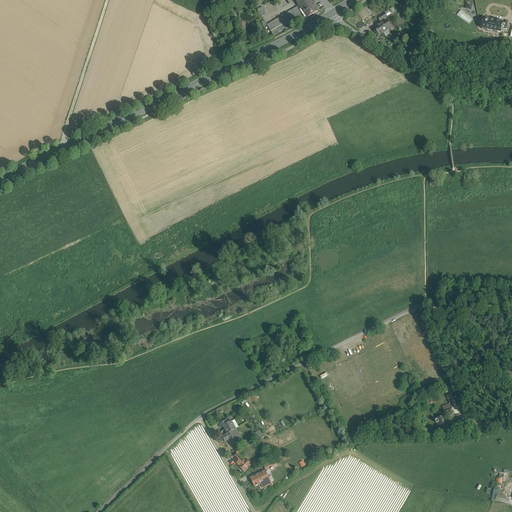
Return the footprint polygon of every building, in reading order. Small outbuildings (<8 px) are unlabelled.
[(318,11),(311,0),(295,0),(302,11),(301,12),(298,7),(267,26),(274,37),(296,23),(296,24),(306,17),(307,18),(318,11)] [(474,2),(466,0),(465,4),(467,4),(466,9),(472,11),(474,2)] [(231,5),(218,14),(220,17),(233,9),(231,5)] [(267,14),(262,8),(258,11),(262,17),(267,14)] [(385,13),(378,18),(380,22),(387,17),(385,13)] [(387,21),(379,26),(379,25),(377,27),(375,29),(379,36),(387,31),(392,28),(387,21)] [(495,23),(493,23),(493,22),(491,21),(491,22),(484,21),(482,31),(499,35),(500,30),(505,31),(506,26),(501,25),(501,23),(495,22),(495,23)] [(445,392),(450,405),(455,403),(450,391),(445,392)] [(450,405),(443,407),(445,414),(452,412),(450,405)] [(445,416),(436,419),(436,420),(435,421),(436,423),(437,424),(437,423),(442,436),(450,433),(445,416)] [(228,424),(223,426),(223,427),(226,431),(228,433),(233,430),(236,429),(232,422),(228,424)] [(261,438),(264,435),(260,429),(256,432),(261,438)] [(228,433),(225,435),(226,435),(222,437),(225,442),(228,440),(231,446),(239,441),(233,430),(228,433)] [(241,458),(236,453),(231,458),(236,463),(241,458)] [(246,459),(245,460),(242,457),(241,458),(236,463),(239,466),(238,466),(245,474),(253,466),(246,459)] [(265,471),(250,478),(254,486),(260,484),(262,488),(271,484),(265,471)] [(501,493),(494,491),(493,494),(492,500),(505,503),(507,497),(500,496),(501,493)]
